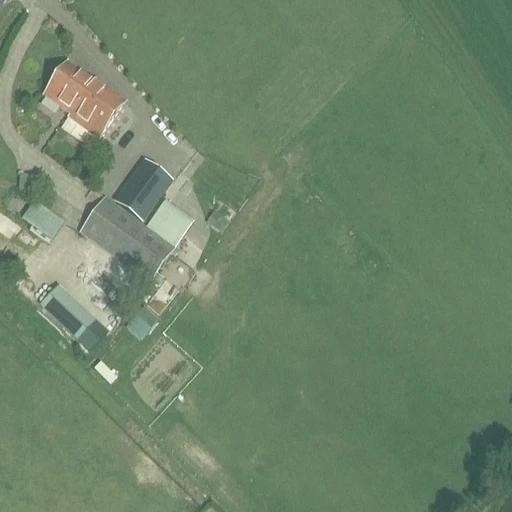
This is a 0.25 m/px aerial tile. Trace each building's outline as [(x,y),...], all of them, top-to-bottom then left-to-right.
[(68,116),(91,84),(68,67),(45,99),(68,116)] [(91,84),(68,116),(67,119),(97,140),(124,103),(93,82),(91,84)] [(145,163),(129,183),(157,204),(173,184),(145,163)] [(44,203),(31,221),(60,242),(73,223),(44,203)] [(140,228),(117,212),(105,203),(80,237),(148,285),(172,251),(140,228)] [(64,333),(83,312),(58,289),(39,310),(64,333)] [(144,339),(159,322),(144,309),(129,326),(144,339)]
